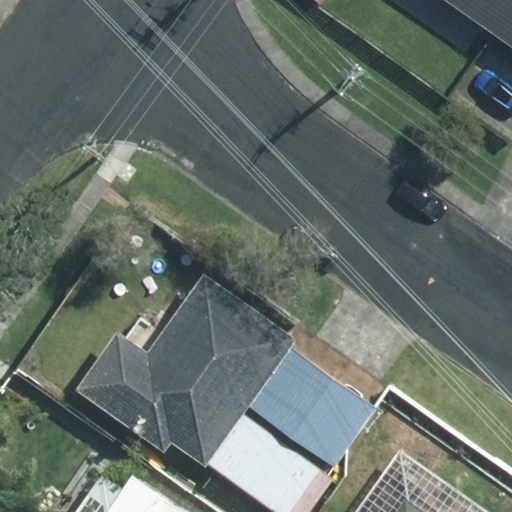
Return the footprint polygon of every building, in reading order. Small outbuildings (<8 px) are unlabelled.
[(511,0),(448,0),(511,45),(511,0)] [(426,37),(405,63),(446,96),(467,69),(426,37)] [(130,329),(92,381),(177,442),(183,433),(293,511),(312,511),(340,473),(336,469),(383,403),(298,342),(304,335),(216,271),(161,350),(130,329)] [(472,511),(480,501),(412,454),(371,511),(472,511)] [(201,511),(144,471),(135,484),(115,470),(85,511),(201,511)]
